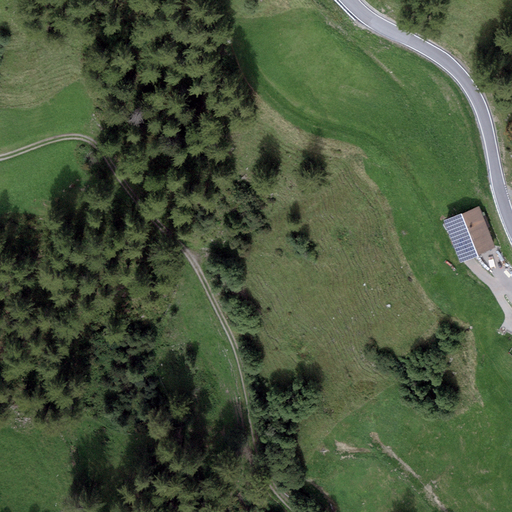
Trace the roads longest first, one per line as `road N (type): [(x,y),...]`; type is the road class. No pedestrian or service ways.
road 1 (track): [(293,511),(265,471),(219,316),(190,263),(92,139),(69,137),(0,158)]
road 2 (tertiary): [(352,0),(466,79),(511,224)]
